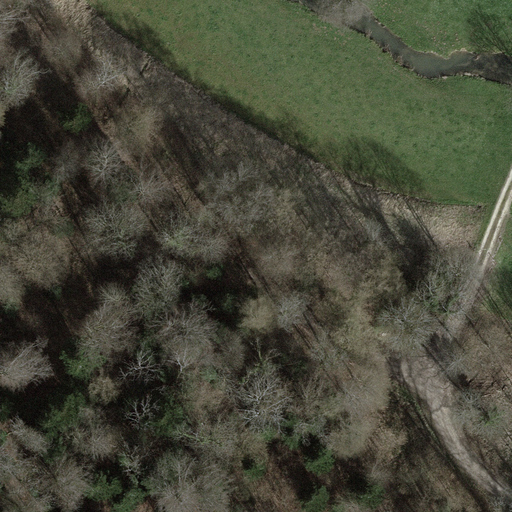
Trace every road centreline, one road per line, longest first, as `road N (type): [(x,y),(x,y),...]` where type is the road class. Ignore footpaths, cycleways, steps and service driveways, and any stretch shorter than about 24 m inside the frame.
road 1 (track): [(434,375),(349,350),(193,229),(0,31)]
road 2 (track): [(511,191),(434,375),(437,416),(477,465),(511,491)]
